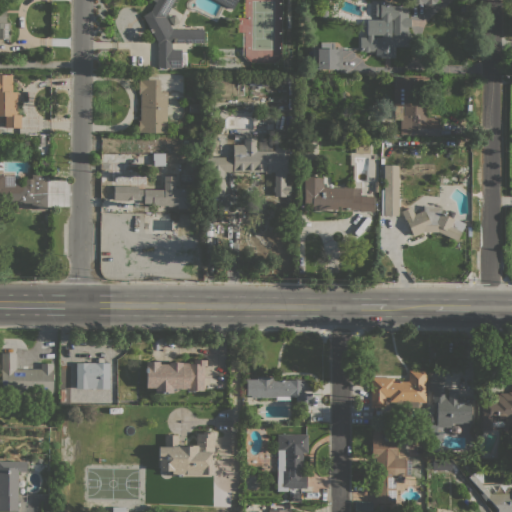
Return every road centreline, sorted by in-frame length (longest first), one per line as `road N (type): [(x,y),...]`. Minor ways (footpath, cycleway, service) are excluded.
road 1 (residential): [(488,307),(490,0)]
road 2 (residential): [(78,303),(81,0)]
road 3 (secondary): [(341,305),(78,303)]
road 4 (residential): [(338,511),(341,305)]
